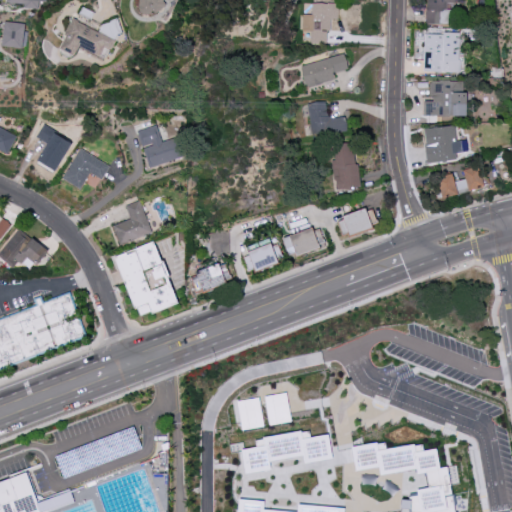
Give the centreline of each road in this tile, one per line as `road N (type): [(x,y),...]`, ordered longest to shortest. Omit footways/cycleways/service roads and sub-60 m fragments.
road 1 (primary): [(505,210),(286,290),(229,327)]
road 2 (residential): [(428,263),(398,161),(398,0)]
road 3 (primary): [(0,415),(229,327)]
road 4 (residential): [(132,366),(98,269),(64,225),(0,183)]
road 5 (primary): [(229,327),(350,294)]
